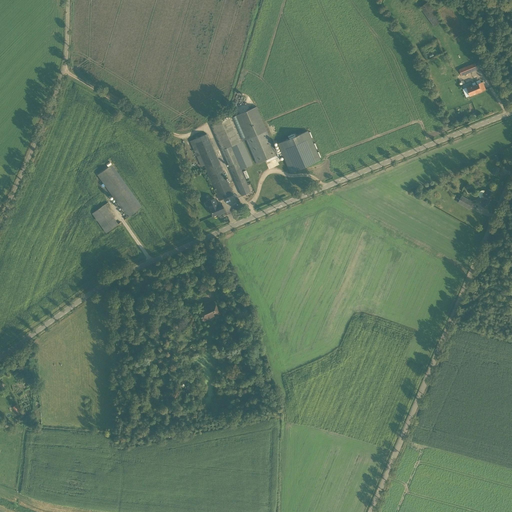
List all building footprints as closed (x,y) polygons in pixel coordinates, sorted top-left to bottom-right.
[(434,27),(442,21),(427,2),(420,7),(434,27)] [(477,69),(475,63),(459,70),(462,75),(477,69)] [(470,96),(486,90),(483,82),(473,86),(473,85),(466,88),(470,96)] [(283,155),(290,173),(294,182),(318,172),(314,163),(320,160),(308,131),(297,136),(295,132),(287,136),(289,139),(278,144),(281,151),(276,153),(256,107),(236,115),(246,137),(241,139),(232,116),(211,125),(242,196),(251,192),(241,170),(252,165),(242,141),(246,140),(257,164),(266,160),(267,162),(283,155)] [(196,157),(200,155),(220,200),(233,195),(207,134),(189,141),(196,157)] [(97,175),(128,217),(140,209),(139,207),(141,206),(113,166),(110,168),(109,166),(97,175)] [(484,193),(481,198),(485,200),(482,206),(487,209),(494,192),(488,190),(486,194),(484,193)] [(462,196),(462,197),(459,195),(456,200),(459,202),(458,203),(470,209),(473,203),(462,196)] [(207,210),(210,209),(213,216),(220,213),(221,214),(225,212),(221,204),(217,206),(214,198),(207,201),(204,202),(207,210)] [(92,213),(106,233),(118,224),(104,205),(92,213)] [(220,315),(214,302),(199,310),(203,321),(215,315),(216,317),(220,315)] [(12,407),(18,415),(21,413),(20,413),(22,411),(17,404),(12,407)]
